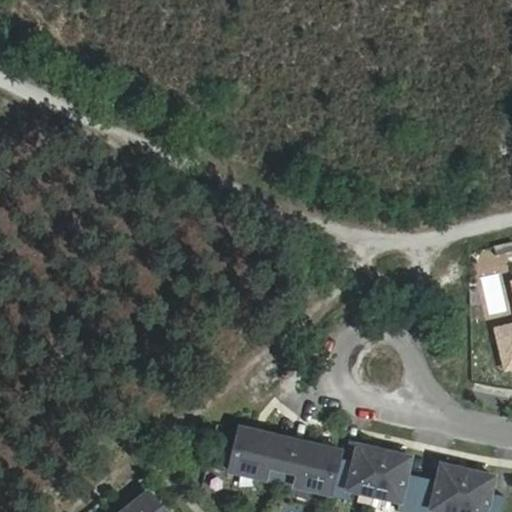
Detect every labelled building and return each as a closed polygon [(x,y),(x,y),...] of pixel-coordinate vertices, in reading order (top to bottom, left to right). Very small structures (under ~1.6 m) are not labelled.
[(511,345),(511,333),(501,336),(503,347),(511,345)] [(511,374),(511,345),(503,347),(510,375),(511,374)] [(346,489),(373,496),(383,453),(358,447),(354,462),(338,458),(339,453),(307,445),(305,450),(273,442),(275,437),(242,429),(232,470),(344,497),(346,489)] [(383,453),(373,496),(400,502),(398,511),(403,511),(431,511),(432,510),(438,511),(499,511),(502,499),(488,495),(492,480),(441,467),(437,483),(405,475),(409,459),(383,453)] [(164,511),(151,496),(131,511),(164,511)]
